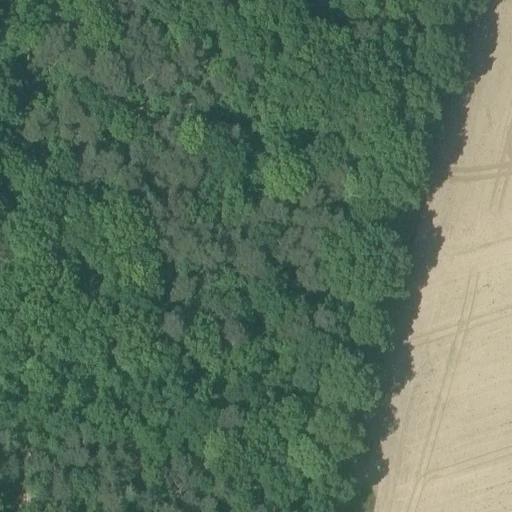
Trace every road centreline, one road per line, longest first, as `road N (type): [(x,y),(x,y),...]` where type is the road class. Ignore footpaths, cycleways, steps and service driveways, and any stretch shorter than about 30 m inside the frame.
road 1 (track): [(348,433),(469,0)]
road 2 (track): [(348,433),(0,409)]
